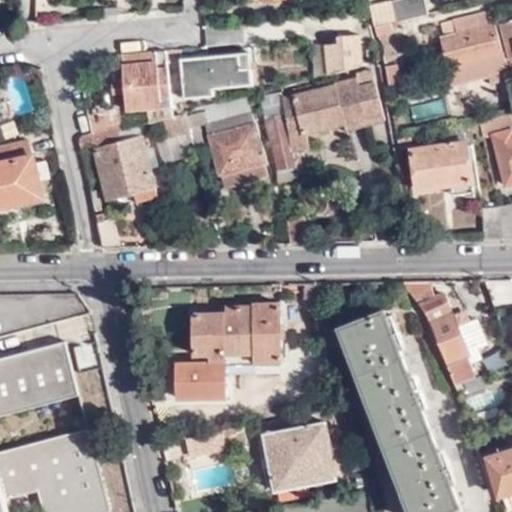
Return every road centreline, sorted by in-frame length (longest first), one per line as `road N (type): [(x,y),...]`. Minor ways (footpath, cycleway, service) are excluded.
road 1 (residential): [(94,270),(511,261)]
road 2 (residential): [(150,511),(94,270)]
road 3 (residential): [(45,37),(94,270)]
road 4 (residential): [(45,37),(191,23)]
